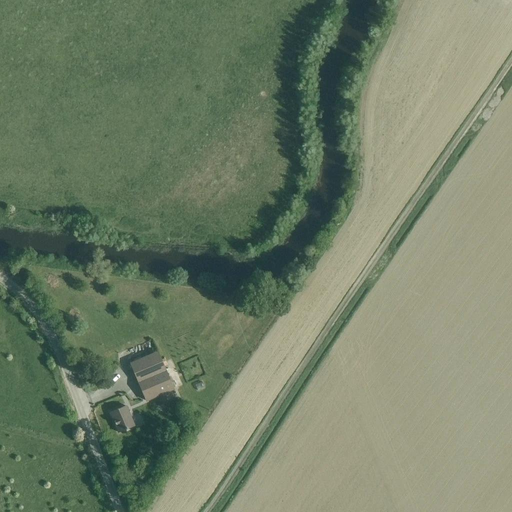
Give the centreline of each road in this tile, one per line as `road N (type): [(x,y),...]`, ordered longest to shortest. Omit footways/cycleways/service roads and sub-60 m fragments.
road 1 (track): [(206,511),(511,59)]
road 2 (tertiary): [(118,511),(51,342),(36,313),(0,278)]
